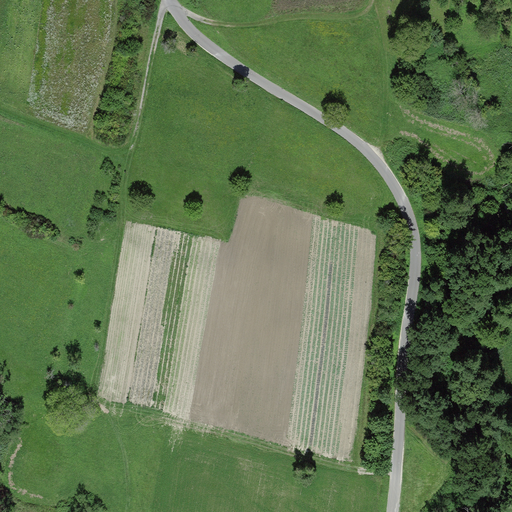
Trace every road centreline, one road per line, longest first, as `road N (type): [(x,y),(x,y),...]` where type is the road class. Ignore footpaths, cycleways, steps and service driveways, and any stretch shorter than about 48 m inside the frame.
road 1 (unclassified): [(175,0),(213,50),(354,137),(395,173),(412,211),(417,260),(395,511)]
road 2 (track): [(163,0),(141,108),(127,143),(114,151)]
